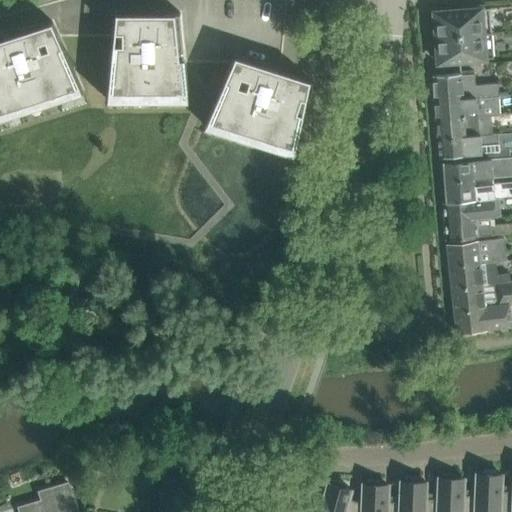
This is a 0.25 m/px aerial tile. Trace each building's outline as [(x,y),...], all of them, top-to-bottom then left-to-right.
[(434,12),(436,37),(492,32),(490,8),(434,12)] [(0,132),(86,104),(88,109),(212,109),(208,118),(209,119),(296,146),(309,85),(314,60),(245,38),(182,38),(180,12),(116,12),(114,38),(60,38),(52,21),(0,38),(0,132)] [(492,32),(436,37),(438,62),(494,58),(492,32)] [(461,73),(433,75),(435,101),(499,95),(498,83),(475,85),(474,74),(461,74),(461,73)] [(499,95),(435,101),(436,119),(500,114),(499,95)] [(500,114),(436,119),(438,138),(493,133),(491,115),(500,115),(500,114)] [(493,133),(438,138),(439,157),(482,154),(482,152),(511,149),(511,131),(493,133)] [(444,167),(441,171),(441,180),(477,177),(477,179),(511,175),(511,155),(501,157),(444,161),(444,167)] [(477,177),(441,180),(442,189),(446,192),(447,198),(470,196),(470,195),(478,195),(478,199),(499,197),(511,195),(511,181),(478,184),(477,179),(477,177)] [(443,201),(445,221),(477,218),(489,216),(489,217),(501,216),(499,197),(478,199),(443,201)] [(477,218),(445,221),(446,240),(478,237),(478,236),(510,233),(509,232),(511,231),(511,222),(490,225),(489,216),(477,218)] [(504,237),(447,243),(449,266),(495,261),(507,259),(504,237)] [(495,261),(449,266),(451,288),(511,281),(511,280),(510,280),(509,272),(497,273),(495,261)] [(511,281),(451,288),(454,310),(509,304),(511,303),(511,281)] [(509,304),(454,310),(456,332),(476,330),(487,329),(511,326),(509,304)] [(511,511),(511,490),(501,490),(502,475),(496,474),(496,471),(483,470),(483,474),(476,474),(476,495),(474,511),(511,511)] [(474,511),(476,495),(464,495),(464,479),(455,479),(455,475),(442,474),(441,477),(438,477),(437,498),(436,511),(474,511)] [(178,511),(183,477),(164,475),(158,511),(178,511)] [(436,511),(437,498),(426,498),(426,482),(417,482),(417,478),(404,477),(403,481),(400,481),(400,501),(399,511),(436,511)] [(361,511),(362,502),(349,498),(351,489),(344,487),(345,483),(332,480),(331,483),(328,482),(319,511),(361,511)] [(399,511),(400,501),(388,501),(388,485),(379,484),(379,481),(366,480),(366,484),(363,484),(362,502),(361,511),(399,511)] [(79,511),(72,481),(40,491),(43,500),(20,507),(21,511),(79,511)]
